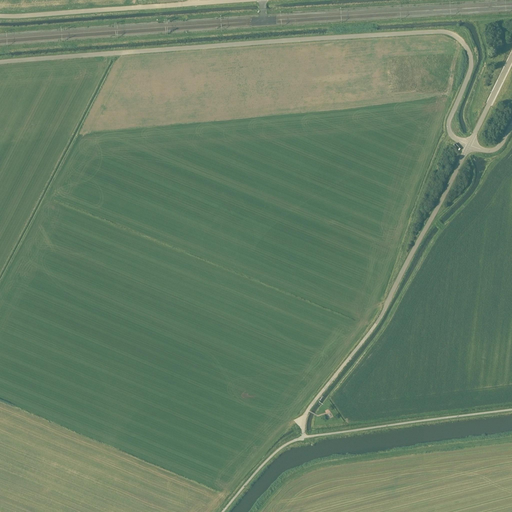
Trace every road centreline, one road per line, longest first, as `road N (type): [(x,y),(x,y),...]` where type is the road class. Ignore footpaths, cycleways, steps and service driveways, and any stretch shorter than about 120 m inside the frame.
road 1 (unclassified): [(469,145),(451,137),(448,126),(472,61),(453,34),(0,63)]
road 2 (motorway): [(511,52),(0,88)]
road 3 (motorway): [(0,101),(511,65)]
road 4 (unclassified): [(0,16),(243,0)]
